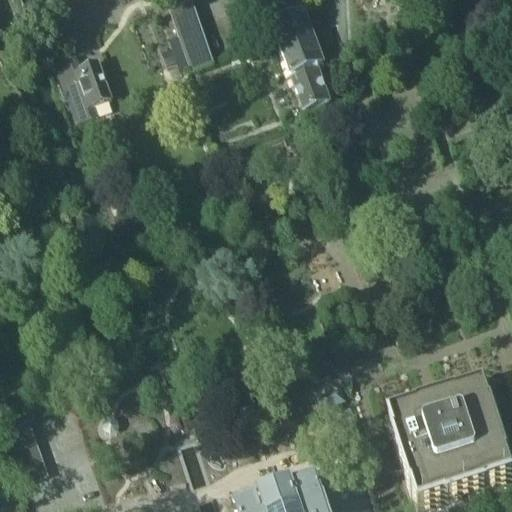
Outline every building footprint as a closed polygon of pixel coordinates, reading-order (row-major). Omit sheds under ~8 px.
[(345,0),(349,47),(407,44),(403,0),(345,0)] [(214,70),(188,1),(166,8),(171,24),(191,77),(214,70)] [(22,13),(10,17),(22,47),(33,43),(22,13)] [(274,34),(305,117),(330,108),(322,85),(316,71),(323,68),(306,22),(274,34)] [(171,54),(161,57),(165,71),(175,67),(171,54)] [(111,106),(98,69),(80,75),(76,61),(60,67),(63,75),(55,77),(73,131),(97,122),(94,112),(111,106)] [(326,67),(323,68),(316,71),(322,85),(332,82),(326,67)] [(345,108),(328,114),(334,132),(350,126),(349,122),(362,118),(358,107),(346,111),(345,108)] [(286,156),(279,138),(254,147),(261,165),(286,156)] [(16,149),(0,153),(0,163),(19,158),(16,149)] [(360,254),(371,283),(389,277),(379,248),(360,254)] [(373,351),(356,305),(349,307),(324,315),(340,362),(373,351)] [(249,376),(218,386),(223,402),(254,391),(249,376)] [(415,419),(388,428),(394,447),(393,447),(410,499),(411,499),(414,511),(434,511),(444,509),(444,510),(484,497),(484,496),(511,487),(505,469),(506,468),(490,416),(488,416),(482,397),(455,406),(455,405),(415,418),(415,419)] [(314,487),(291,495),(286,480),(252,491),(257,506),(239,511),(323,511),(322,507),(321,508),(314,487)]
